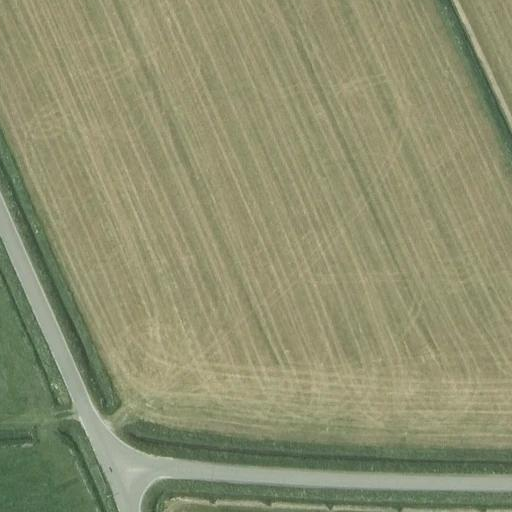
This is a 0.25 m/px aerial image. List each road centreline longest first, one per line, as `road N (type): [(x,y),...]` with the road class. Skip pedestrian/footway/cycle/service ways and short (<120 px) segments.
road 1 (unclassified): [(511,479),(112,470)]
road 2 (unclassified): [(112,470),(0,214)]
